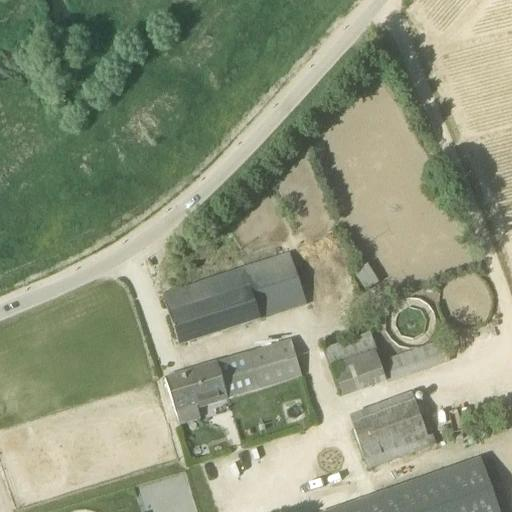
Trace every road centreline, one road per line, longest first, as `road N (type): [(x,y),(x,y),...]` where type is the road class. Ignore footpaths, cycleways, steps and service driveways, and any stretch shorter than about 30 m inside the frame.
road 1 (unclassified): [(0,311),(102,268),(205,192),(380,0)]
road 2 (track): [(382,0),(430,105),(511,330)]
